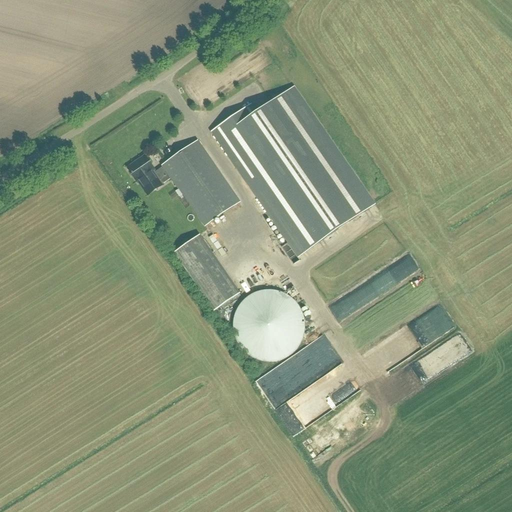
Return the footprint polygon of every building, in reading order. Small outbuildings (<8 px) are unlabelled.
[(211,133),(297,258),(374,205),(294,88),(257,113),(252,105),(211,133)] [(145,157),(128,169),(147,196),(171,179),(178,190),(179,189),(205,227),(240,203),(198,142),(162,167),(163,168),(156,172),(145,157)] [(240,294),(200,237),(175,254),(214,312),(240,294)] [(290,382),(288,377),(268,390),(279,407),(313,385),(307,376),(300,381),(297,377),(290,382)] [(300,403),(311,421),(338,405),(327,387),(300,403)] [(285,419),(290,428),(294,425),(299,434),(308,428),(298,412),(285,419)] [(333,435),(314,450),(323,461),(350,439),(347,435),(338,441),(333,435)] [(363,507),(356,495),(361,493),(353,479),(343,485),(357,511),(363,507)]
